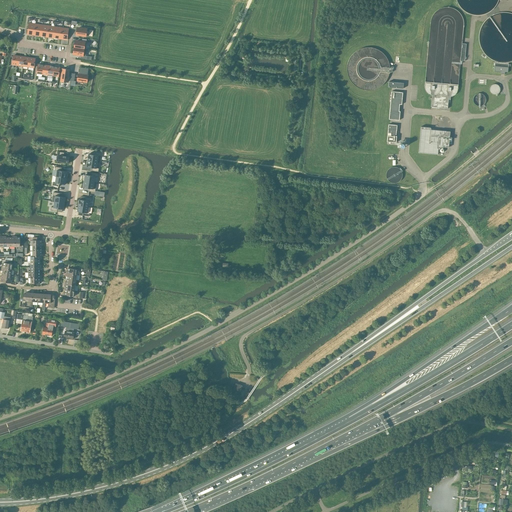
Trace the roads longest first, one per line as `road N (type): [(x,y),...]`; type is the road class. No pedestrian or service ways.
road 1 (unclassified): [(0,417),(215,325),(349,246),(416,199),(422,183)]
road 2 (primary): [(0,501),(58,496),(151,471),(229,434),(345,356)]
road 3 (unclassified): [(511,445),(483,442),(325,511),(314,489)]
road 4 (motorway): [(185,511),(384,416)]
road 5 (motorway): [(350,420),(159,511)]
road 6 (primary): [(511,236),(345,356)]
road 7 (primary): [(345,356),(511,246)]
road 8 (motorway): [(511,308),(350,420)]
road 9 (motorway): [(511,324),(350,420)]
road 10 (track): [(107,353),(130,343),(135,331),(152,241),(199,242)]
road 11 (track): [(174,151),(250,0)]
road 12 (motorway): [(384,416),(511,342)]
road 13 (motorway): [(384,416),(434,401),(511,359)]
